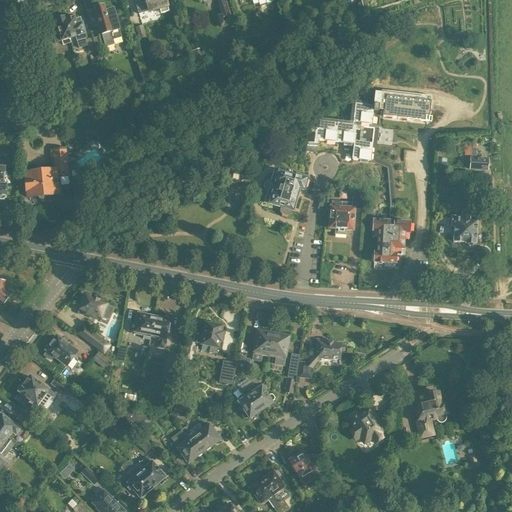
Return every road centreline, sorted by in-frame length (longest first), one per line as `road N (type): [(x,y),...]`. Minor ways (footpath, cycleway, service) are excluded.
road 1 (residential): [(163,511),(411,344)]
road 2 (primary): [(302,299),(72,257)]
road 3 (primary): [(510,316),(302,299)]
road 4 (residential): [(326,167),(309,219),(302,299)]
road 5 (tertiary): [(0,353),(72,257)]
